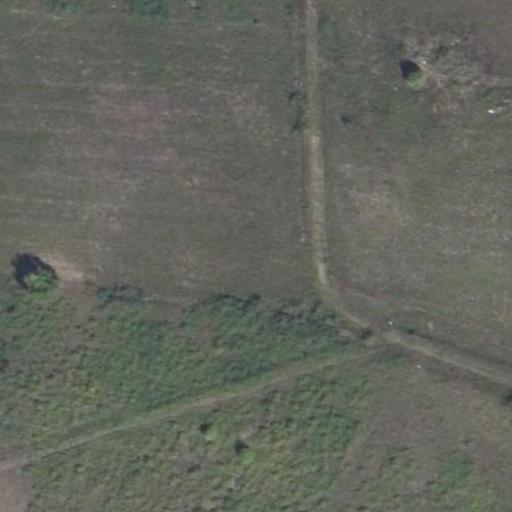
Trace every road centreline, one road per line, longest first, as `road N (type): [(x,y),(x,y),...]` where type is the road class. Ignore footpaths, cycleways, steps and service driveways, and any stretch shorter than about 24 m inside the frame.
road 1 (track): [(314,0),(320,259),(330,300),(373,332),(511,376)]
road 2 (track): [(511,457),(481,422),(424,384),(398,340)]
